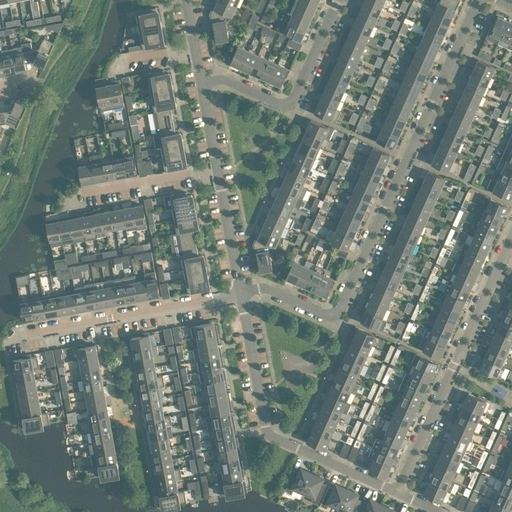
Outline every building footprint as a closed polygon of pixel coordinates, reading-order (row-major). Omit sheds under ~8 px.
[(33,0),(30,0),(31,2),(33,17),(40,15),(37,1),(34,1),(33,0)] [(217,0),(216,4),(214,3),(212,7),(228,14),(227,14),(231,16),(236,6),(222,0),(217,0)] [(298,0),(293,14),(309,21),(318,0),(298,0)] [(364,0),(361,9),(377,16),(381,7),(365,0),(364,0)] [(456,7),(440,0),(439,0),(435,9),(452,16),(456,7)] [(156,11),(156,7),(135,11),(138,25),(159,21),(157,11),(156,11)] [(210,14),(211,23),(213,23),(216,40),(228,38),(225,20),(227,14),(228,14),(212,7),(210,14)] [(356,18),(372,26),(377,16),(361,9),(356,18)] [(431,18),(447,26),(452,16),(435,9),(431,18)] [(288,23),(305,30),(309,21),(293,14),(288,23)] [(258,19),(252,16),(249,21),(256,24),(256,23),(258,19)] [(500,38),(508,21),(498,16),(494,25),(491,24),(485,38),(497,43),(500,38)] [(352,28),(368,35),(372,26),(356,18),(352,28)] [(427,28),(443,35),(447,26),(431,18),(427,28)] [(159,21),(138,25),(140,36),(161,32),(159,21)] [(247,27),(253,29),(254,29),(256,24),(249,21),(247,27)] [(500,38),(497,43),(507,48),(511,37),(511,22),(508,21),(500,38)] [(63,22),(52,24),(53,29),(59,32),(63,22)] [(284,33),(300,40),(305,30),(288,23),(284,33)] [(348,37),(364,44),(368,35),(352,28),(348,37)] [(423,37),(439,44),(443,35),(427,28),(423,37)] [(162,42),(163,42),(161,32),(140,36),(142,49),(163,46),(162,42)] [(364,44),(348,37),(344,46),(360,53),(364,44)] [(419,46),(435,54),(439,44),(423,37),(419,46)] [(299,50),(301,44),(289,38),(287,44),(299,50)] [(31,42),(21,44),(22,47),(23,52),(25,63),(33,62),(44,66),(54,44),(43,39),(39,49),(32,50),(31,42)] [(238,46),(230,63),(240,68),(248,51),(238,46)] [(360,53),(344,46),(340,56),(356,63),(360,53)] [(415,56),(431,63),(435,54),(419,46),(415,56)] [(26,70),(25,63),(23,52),(22,47),(11,49),(16,72),(26,70)] [(1,51),(2,56),(6,73),(16,72),(11,49),(1,51)] [(480,50),(477,56),(489,62),(492,56),(480,50)] [(248,51),(240,68),(250,72),(258,55),(248,51)] [(258,55),(250,72),(260,77),(268,59),(258,55)] [(356,63),(340,56),(335,65),(352,72),(356,63)] [(410,65),(426,72),(431,63),(415,56),(410,65)] [(502,61),(495,58),(493,63),(499,66),(502,61)] [(268,59),(260,77),(270,81),(278,64),(268,59)] [(494,67),(478,60),(474,69),(490,77),(494,67)] [(505,62),(503,68),(509,70),(511,65),(505,62)] [(284,77),(286,78),(290,69),(278,64),(270,81),(280,86),(284,77)] [(352,72),(335,65),(331,74),(347,81),(352,72)] [(426,72),(410,65),(406,74),(422,81),(426,72)] [(490,77),(474,69),(469,79),(485,86),(490,77)] [(163,70),(147,73),(149,87),(171,83),(169,73),(164,74),(163,70)] [(347,81),(331,74),(327,83),(343,91),(347,81)] [(422,81),(406,74),(402,84),(418,91),(422,81)] [(128,77),(122,78),(124,91),(131,90),(128,77)] [(465,88),(481,95),(485,86),(469,79),(465,88)] [(111,82),(111,84),(108,85),(112,108),(124,106),(119,80),(111,82)] [(96,102),(99,102),(101,110),(112,108),(108,85),(105,85),(105,83),(96,84),(98,94),(95,95),(96,102)] [(171,83),(149,87),(151,98),(173,94),(171,83)] [(343,91),(327,83),(323,93),(339,100),(343,91)] [(418,91),(402,84),(398,93),(414,100),(418,91)] [(461,97),(477,104),(481,95),(465,88),(461,97)] [(319,102),(335,109),(339,100),(323,93),(319,102)] [(414,100),(398,93),(394,102),(410,109),(414,100)] [(170,105),(174,104),(173,94),(151,98),(154,111),(170,108),(170,105)] [(457,107),(473,114),(477,104),(461,97),(457,107)] [(26,106),(14,100),(16,101),(11,111),(0,112),(0,124),(6,123),(16,128),(26,106)] [(314,112),(336,121),(340,111),(335,109),(319,102),(314,112)] [(410,109),(394,102),(389,111),(406,119),(410,109)] [(511,108),(506,106),(503,112),(509,114),(511,108)] [(473,114),(457,107),(453,116),(469,123),(473,114)] [(170,108),(154,111),(158,133),(175,130),(170,108)] [(406,119),(389,111),(385,121),(401,128),(406,119)] [(501,119),(506,121),(509,114),(503,112),(501,119)] [(134,115),(129,116),(130,122),(130,123),(131,125),(138,124),(136,114),(134,115)] [(469,123),(453,116),(449,125),(465,132),(469,123)] [(333,129),(311,119),(306,130),(323,137),(328,139),(333,129)] [(381,130),(397,137),(401,128),(385,121),(381,130)] [(275,123),(270,127),(274,132),(280,128),(275,123)] [(465,132),(449,125),(444,135),(460,142),(465,132)] [(503,128),(497,125),(495,132),(500,134),(503,128)] [(158,133),(153,134),(156,148),(161,147),(182,143),(180,133),(175,134),(175,130),(158,133)] [(302,140),(319,147),(323,137),(306,130),(302,140)] [(377,140),(393,147),(397,137),(381,130),(377,140)] [(492,138),(497,141),(500,134),(495,132),(492,138)] [(460,142),(444,135),(440,144),(456,151),(460,142)] [(297,149),(315,157),(319,147),(302,140),(297,149)] [(182,143),(161,147),(163,158),(184,154),(182,143)] [(336,151),(341,153),(344,147),(339,144),(336,151)] [(436,153),(452,160),(456,151),(440,144),(436,153)] [(494,147),(489,145),(486,151),(491,154),(494,147)] [(389,155),(373,148),(369,157),(385,164),(389,155)] [(293,159),(310,167),(315,157),(297,149),(293,159)] [(483,158),(488,160),(491,154),(486,151),(483,158)] [(432,163),(448,170),(452,160),(436,153),(432,163)] [(105,179),(101,159),(100,154),(89,157),(90,161),(94,181),(105,179)] [(181,165),(186,164),(184,154),(163,158),(165,171),(182,168),(181,165)] [(137,173),(133,156),(123,158),(126,175),(137,173)] [(113,160),(113,157),(101,159),(105,179),(116,177),(113,160)] [(365,167),(381,174),(385,164),(369,157),(365,167)] [(126,175),(123,158),(113,160),(116,177),(126,175)] [(506,160),(501,158),(496,168),(502,171),(502,170),(511,174),(511,163),(506,161),(506,160)] [(289,169),(306,177),(310,167),(293,159),(289,169)] [(79,166),(80,173),(77,174),(79,181),(82,181),(82,183),(94,181),(90,161),(81,163),(82,165),(79,166)] [(138,163),(140,176),(146,175),(144,161),(138,163)] [(327,171),(332,173),(335,166),(330,164),(327,171)] [(485,167),(480,165),(477,171),(482,173),(485,167)] [(361,176),(377,183),(381,174),(365,167),(361,176)] [(284,179),(301,187),(306,177),(289,169),(284,179)] [(511,174),(502,170),(502,171),(497,180),(511,186),(511,174)] [(444,178),(428,171),(424,180),(440,188),(444,178)] [(474,178),(479,180),(482,173),(477,171),(474,178)] [(356,185),(372,192),(377,183),(361,176),(356,185)] [(511,199),(511,198),(511,186),(497,180),(492,178),(488,188),(511,199)] [(284,179),(280,189),(297,197),(302,199),(306,189),(301,187),(284,179)] [(440,188),(424,180),(420,190),(436,197),(440,188)] [(318,190),(324,193),(326,186),(321,184),(318,190)] [(352,194),(368,202),(372,192),(356,185),(352,194)] [(297,197),(280,189),(275,199),(293,206),(298,209),(302,199),(297,197)] [(416,199),(432,206),(436,197),(420,190),(416,199)] [(191,195),(187,196),(186,192),(165,196),(167,210),(172,209),(193,205),(191,195)] [(368,202),(352,194),(348,204),(364,211),(368,202)] [(504,211),(507,212),(509,206),(486,196),(481,206),(502,215),(504,211)] [(145,200),(147,213),(153,212),(151,199),(145,200)] [(271,208),(288,216),(293,206),(275,199),(271,208)] [(411,208),(427,215),(432,206),(416,199),(411,208)] [(310,210),(315,212),(318,206),(312,204),(310,210)] [(364,211),(348,204),(344,213),(360,220),(364,211)] [(147,228),(142,205),(132,207),(136,229),(136,230),(147,228)] [(193,205),(172,209),(174,220),(195,216),(193,205)] [(502,215),(481,206),(477,215),(498,225),(502,215)] [(126,231),(136,229),(132,207),(122,209),(125,226),(126,231)] [(288,216),(271,208),(266,218),(284,226),(289,228),(293,218),(288,216)] [(407,218),(423,225),(427,215),(411,208),(407,218)] [(112,210),(115,228),(125,226),(122,209),(112,210)] [(102,212),(105,230),(115,228),(112,210),(102,212)] [(92,214),(92,212),(83,213),(84,216),(81,216),(85,240),(96,237),(96,236),(92,214)] [(106,235),(105,230),(102,212),(92,214),(96,236),(106,235)] [(360,220),(344,213),(340,222),(356,230),(360,220)] [(78,217),(77,214),(69,216),(74,242),(85,240),(81,216),(78,217)] [(477,215),(473,224),(478,227),(494,234),(498,225),(477,215)] [(61,217),(61,220),(58,220),(63,244),(74,242),(69,216),(61,217)] [(192,227),(197,226),(195,216),(174,220),(177,233),(193,230),(192,227)] [(262,228),(279,236),(284,226),(266,218),(262,228)] [(403,227),(419,234),(423,225),(407,218),(403,227)] [(49,238),(51,246),(63,244),(58,220),(55,221),(55,219),(46,220),(48,230),(45,230),(46,238),(49,238)] [(356,230),(340,222),(335,232),(352,239),(356,230)] [(301,230),(306,232),(309,226),(304,223),(301,230)] [(399,236),(415,243),(419,234),(403,227),(399,236)] [(494,234),(478,227),(474,236),(490,243),(494,234)] [(260,234),(258,233),(256,237),(271,244),(275,246),(279,236),(262,228),(260,234)] [(330,229),(326,239),(347,248),(352,239),(335,232),(330,229)] [(171,235),(170,236),(173,256),(175,255),(175,256),(181,255),(197,252),(193,230),(177,233),(171,234),(171,235)] [(395,246),(411,253),(415,243),(399,236),(395,246)] [(490,243),(474,236),(470,245),(486,253),(490,243)] [(257,253),(260,270),(272,268),(269,250),(271,244),(256,237),(253,244),(255,253),(257,253)] [(320,239),(317,245),(324,247),(326,242),(320,239)] [(486,253),(470,245),(465,243),(461,253),(481,262),(486,253)] [(411,253),(395,246),(390,255),(406,262),(411,253)] [(346,258),(348,252),(336,247),(333,252),(346,258)] [(203,255),(198,256),(197,252),(181,255),(183,269),(204,265),(203,255)] [(481,262),(461,253),(457,262),(461,264),(477,271),(481,262)] [(406,262),(390,255),(386,264),(402,271),(406,262)] [(293,261),(286,278),(296,283),(304,265),(293,261)] [(457,262),(452,271),(457,273),(473,281),(477,271),(461,264),(457,262)] [(324,274),(326,269),(316,264),(313,270),(314,270),(306,287),(316,292),(323,274),(324,274)] [(402,271),(386,264),(382,273),(398,281),(402,271)] [(204,265),(183,269),(185,280),(207,276),(204,265)] [(306,287),(314,270),(313,270),(304,265),(296,283),(306,287)] [(159,295),(155,272),(145,274),(146,280),(149,297),(159,295)] [(398,281),(382,273),(378,283),(394,290),(398,281)] [(473,281),(457,273),(453,283),(469,290),(473,281)] [(27,274),(16,276),(17,285),(29,283),(27,274)] [(326,296),(330,287),(332,288),(336,280),(324,274),(323,274),(316,292),(326,296)] [(136,282),(135,276),(124,278),(129,301),(139,299),(136,282)] [(204,290),(204,287),(208,286),(207,276),(185,280),(188,293),(204,290)] [(129,301),(124,278),(114,279),(119,303),(129,301)] [(119,303),(114,279),(104,281),(109,305),(119,303)] [(146,280),(136,282),(139,299),(149,297),(146,280)] [(109,305),(104,281),(94,283),(99,306),(109,305)] [(444,290),(448,292),(464,300),(469,290),(453,283),(448,281),(444,290)] [(99,306),(94,283),(84,285),(85,291),(88,308),(99,306)] [(169,297),(167,283),(160,285),(163,298),(169,297)] [(394,290),(378,283),(374,292),(390,299),(394,290)] [(88,308),(85,291),(75,293),(78,310),(88,308)] [(66,295),(65,292),(54,294),(57,314),(68,312),(65,295),(66,295)] [(390,299),(374,292),(370,301),(386,309),(390,299)] [(464,300),(448,292),(444,302),(460,309),(464,300)] [(78,310),(75,293),(66,295),(65,295),(68,312),(78,310)] [(57,314),(54,294),(43,297),(46,316),(57,314)] [(46,316),(43,297),(31,299),(35,318),(46,316)] [(23,303),(20,303),(22,310),(18,311),(20,319),(23,318),(23,320),(35,318),(31,299),(23,300),(23,303)] [(365,311),(381,318),(386,309),(370,301),(365,311)] [(460,309),(444,302),(440,311),(456,318),(460,309)] [(361,320),(377,327),(381,318),(365,311),(361,320)] [(456,318),(440,311),(436,320),(452,328),(456,318)] [(511,314),(505,311),(501,321),(511,325),(511,314)] [(452,328),(436,320),(432,330),(448,337),(452,328)] [(511,325),(501,321),(497,330),(511,336),(511,325)] [(213,322),(190,326),(193,338),(198,337),(217,334),(216,325),(214,326),(213,322)] [(353,332),(355,333),(353,337),(371,345),(375,335),(356,326),(353,332)] [(173,328),(175,341),(182,340),(179,327),(173,328)] [(164,329),(166,344),(173,342),(170,328),(164,329)] [(427,328),(423,337),(428,339),(444,346),(448,337),(432,330),(427,328)] [(511,336),(497,330),(493,339),(509,347),(511,348),(511,336)] [(142,336),(129,339),(130,347),(133,347),(133,350),(151,347),(155,346),(153,334),(148,335),(148,332),(141,334),(142,336)] [(217,334),(198,337),(200,348),(217,345),(217,342),(219,341),(217,334)] [(371,345),(353,337),(349,347),(366,354),(371,345)] [(318,347),(323,344),(318,339),(314,342),(318,347)] [(444,352),(442,351),(444,346),(428,339),(423,349),(441,357),(444,352)] [(509,347),(493,339),(489,349),(505,356),(509,347)] [(84,344),(77,346),(80,359),(97,356),(96,353),(99,353),(97,345),(84,347),(84,344)] [(200,348),(194,349),(196,361),(197,360),(221,356),(220,348),(218,348),(217,345),(200,348)] [(151,347),(133,350),(135,360),(152,356),(157,356),(155,346),(151,347)] [(366,354),(349,347),(345,356),(362,364),(366,354)] [(61,349),(55,350),(58,364),(64,363),(61,349)] [(505,356),(489,349),(484,358),(500,365),(505,356)] [(52,350),(46,351),(48,366),(55,364),(52,350)] [(438,364),(416,353),(411,363),(416,365),(432,372),(434,368),(436,369),(438,364)] [(33,369),(39,368),(36,356),(30,357),(30,354),(23,356),(24,358),(11,361),(12,369),(15,369),(15,372),(33,368),(33,369)] [(97,356),(80,359),(81,370),(99,367),(97,356)] [(152,356),(135,360),(137,370),(154,366),(152,356)] [(221,356),(197,360),(199,372),(221,368),(221,364),(223,364),(221,356)] [(362,364),(345,356),(341,365),(358,373),(362,364)] [(495,375),(500,377),(504,367),(500,365),(484,358),(480,368),(489,372),(488,374),(494,377),(495,375)] [(386,365),(383,364),(381,366),(377,364),(375,369),(379,371),(383,373),(386,365)] [(358,373),(341,365),(337,375),(354,382),(358,373)] [(416,365),(412,375),(428,382),(432,372),(416,365)] [(154,366),(137,370),(139,380),(156,377),(156,376),(154,366)] [(99,367),(81,370),(83,380),(101,377),(99,367)] [(16,375),(14,375),(15,383),(35,380),(33,369),(33,368),(15,372),(16,375)] [(221,368),(199,372),(201,383),(226,378),(224,370),(222,371),(221,368)] [(406,372),(402,381),(423,391),(428,382),(412,375),(406,372)] [(158,387),(164,386),(162,375),(156,376),(156,377),(139,380),(141,390),(158,386),(158,387)] [(360,385),(354,382),(337,375),(332,384),(350,392),(355,394),(360,385)] [(83,380),(77,381),(79,391),(85,389),(85,390),(103,387),(101,377),(83,380)] [(201,383),(200,383),(202,394),(208,393),(226,390),(225,387),(227,386),(226,378),(201,383)] [(17,391),(19,391),(19,394),(37,391),(35,380),(15,383),(17,391)] [(398,391),(419,400),(423,391),(402,381),(398,391)] [(345,401),(350,392),(332,384),(328,393),(345,401)] [(158,386),(141,390),(143,400),(160,397),(158,387),(158,386)] [(103,387),(85,390),(87,400),(105,397),(103,387)] [(226,390),(208,393),(210,404),(230,401),(228,392),(226,393),(226,390)] [(20,397),(18,398),(19,406),(39,402),(37,391),(19,394),(20,397)] [(393,400),(399,403),(415,410),(419,400),(398,391),(393,400)] [(351,404),(345,401),(328,393),(324,403),(341,410),(347,413),(351,404)] [(485,400),(486,398),(478,395),(477,397),(469,393),(464,403),(481,411),(486,401),(485,400)] [(105,397),(87,400),(89,410),(106,407),(105,397)] [(160,397),(143,400),(144,410),(162,407),(160,397)] [(230,401),(210,404),(212,416),(230,412),(229,409),(231,409),(230,401)] [(21,414),(23,413),(24,417),(41,413),(39,402),(19,406),(21,414)] [(341,410),(324,403),(320,412),(337,420),(341,410)] [(395,412),(411,419),(415,410),(399,403),(395,412)] [(460,413),(477,421),(481,411),(464,403),(460,413)] [(106,407),(89,410),(91,420),(108,417),(106,407)] [(162,407),(144,410),(146,420),(164,417),(164,416),(162,407)] [(47,412),(41,413),(24,417),(24,420),(22,420),(23,429),(33,427),(33,430),(41,428),(41,425),(49,424),(47,412)] [(212,416),(206,417),(208,428),(214,427),(234,423),(232,415),(230,415),(230,412),(212,416)] [(337,420),(320,412),(316,421),(333,429),(337,420)] [(390,421),(407,429),(411,419),(395,412),(390,421)] [(455,423),(472,431),(477,421),(460,413),(455,423)] [(169,415),(164,416),(164,417),(146,420),(148,430),(170,426),(171,426),(169,415)] [(91,420),(88,420),(91,432),(110,428),(108,417),(91,420)] [(333,429),(316,421),(311,431),(329,438),(333,429)] [(386,431),(402,438),(407,429),(390,421),(386,431)] [(214,427),(208,428),(210,440),(216,438),(234,435),(233,431),(235,431),(234,423),(214,427)] [(451,433),(468,441),(472,431),(455,423),(451,433)] [(170,426),(148,430),(150,440),(167,437),(172,436),(170,426)] [(110,428),(91,432),(93,443),(112,439),(110,428)] [(307,434),(305,439),(324,448),(329,438),(311,431),(309,435),(307,434)] [(382,440),(398,447),(402,438),(386,431),(382,440)] [(446,443),(463,451),(468,441),(451,433),(446,443)] [(216,438),(210,440),(212,450),(218,449),(238,446),(237,437),(234,438),(234,435),(216,438)] [(167,437),(150,440),(152,450),(169,447),(167,437)] [(372,447),(378,449),(394,456),(398,447),(382,440),(377,438),(372,447)] [(112,439),(93,443),(95,454),(114,450),(112,439)] [(344,443),(339,455),(345,457),(350,446),(344,443)] [(442,453),(459,461),(463,451),(446,443),(442,453)] [(238,446),(218,449),(220,461),(238,457),(237,454),(240,453),(238,446)] [(152,453),(150,454),(152,462),(171,458),(169,447),(152,450),(152,453)] [(353,447),(348,459),(353,461),(358,450),(353,447)] [(374,459),(390,466),(394,456),(378,449),(374,459)] [(95,454),(91,455),(93,466),(117,462),(115,450),(95,454)] [(437,463),(455,471),(459,461),(442,453),(437,463)] [(238,457),(220,461),(222,472),(242,468),(241,460),(239,460),(238,457)] [(153,470),(155,469),(156,473),(173,469),(171,458),(152,462),(153,470)] [(390,471),(388,470),(390,466),(374,459),(369,468),(388,477),(390,471)] [(117,477),(116,474),(119,473),(117,462),(93,466),(95,475),(101,474),(101,476),(109,475),(109,478),(117,477)] [(433,473),(450,480),(455,471),(437,463),(433,473)] [(157,476),(154,476),(156,484),(175,480),(176,481),(181,480),(179,468),(173,469),(156,473),(157,476)] [(222,472),(217,473),(219,484),(242,480),(242,476),(244,476),(242,468),(222,472)] [(300,473),(294,470),(285,490),(292,493),(293,489),(303,493),(312,474),(307,471),(307,470),(301,468),(300,470),(301,470),(300,473)] [(507,470),(504,469),(499,479),(503,481),(503,480),(511,484),(511,472),(507,471),(507,470)] [(450,492),(455,482),(450,480),(433,473),(428,482),(446,490),(450,492)] [(322,480),(323,477),(317,475),(316,476),(312,474),(303,493),(312,498),(311,501),(318,504),(326,485),(320,482),(321,480),(322,480)] [(157,492),(160,492),(160,495),(178,492),(177,491),(176,481),(175,480),(156,484),(157,492)] [(242,480),(219,484),(221,496),(229,494),(230,497),(237,496),(237,492),(247,490),(245,482),(243,483),(242,480)] [(498,490),(511,496),(511,484),(503,480),(503,481),(498,490)] [(426,487),(424,486),(422,492),(441,501),(446,490),(428,482),(426,487)] [(342,487),(342,486),(336,483),(335,486),(336,486),(335,488),(329,486),(320,505),(327,509),(328,505),(338,509),(347,489),(342,487)] [(352,490),(351,492),(347,489),(338,509),(344,511),(356,511),(361,500),(355,498),(356,495),(357,496),(358,493),(352,490)] [(169,505),(170,508),(178,507),(177,504),(186,502),(183,490),(177,491),(178,492),(160,495),(161,498),(158,499),(160,507),(169,505)] [(494,500),(511,508),(511,506),(511,496),(498,490),(494,500)] [(461,496),(456,507),(462,510),(467,498),(461,496)] [(358,511),(378,511),(382,505),(377,503),(377,502),(371,499),(370,502),(369,504),(363,501),(358,511)] [(299,502),(295,500),(291,508),(295,510),(299,502)] [(469,500),(464,511),(466,511),(470,511),(475,502),(469,500)] [(490,510),(493,511),(509,511),(511,508),(494,500),(490,510)]
